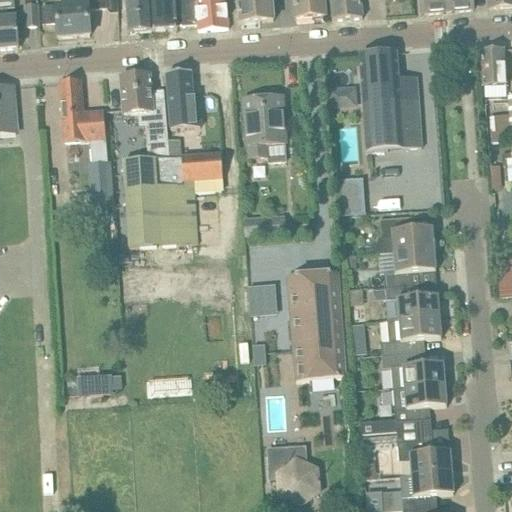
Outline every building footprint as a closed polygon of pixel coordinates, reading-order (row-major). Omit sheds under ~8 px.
[(107,11),(106,0),(77,0),(78,6),(41,9),(43,27),(44,27),(44,25),(57,24),(58,40),(90,38),(88,12),(107,11)] [(153,33),(149,0),(125,0),(128,35),(153,33)] [(149,0),(153,33),(177,31),(175,0),(149,0)] [(179,0),(181,29),(198,27),(196,0),(179,0)] [(228,31),(226,0),(196,0),(198,27),(198,33),(228,31)] [(237,0),(238,13),(237,13),(237,17),(239,17),(239,25),(273,23),(271,0),(237,0)] [(293,0),(294,1),(295,21),(325,19),(323,0),(293,0)] [(330,0),(331,3),(333,23),(362,20),(359,0),(330,0)] [(448,14),(447,0),(423,0),(425,16),(448,14)] [(447,0),(448,14),(473,12),(471,0),(447,0)] [(511,8),(511,0),(488,0),(489,10),(511,8)] [(14,3),(0,3),(0,51),(18,50),(18,49),(17,49),(15,20),(7,21),(6,11),(14,11),(14,3)] [(24,8),(26,29),(39,28),(38,8),(24,8)] [(504,51),(481,52),(483,89),(506,88),(504,51)] [(360,58),(360,59),(367,154),(421,149),(416,81),(398,82),(396,55),(360,58)] [(194,113),(191,76),(191,74),(167,76),(171,132),(200,130),(199,113),(194,113)] [(183,184),(182,159),(169,160),(168,142),(164,103),(151,104),(149,78),(121,80),(124,116),(138,115),(139,127),(145,126),(148,162),(123,164),(130,252),(200,246),(195,183),(183,184)] [(80,83),(59,85),(64,145),(105,141),(105,133),(103,113),(83,115),(80,83)] [(0,89),(0,136),(16,135),(13,89),(0,89)] [(282,100),(264,101),(265,117),(261,118),(263,148),(285,146),(282,100)] [(265,117),(264,101),(244,102),(248,161),(264,160),(263,148),(261,118),(265,117)] [(508,144),(507,116),(488,117),(490,145),(508,144)] [(183,184),(195,183),(223,181),(221,156),(182,159),(183,184)] [(338,181),(339,218),(365,217),(364,180),(338,181)] [(108,192),(90,193),(91,206),(109,204),(108,192)] [(253,239),(262,238),(284,237),(283,220),(261,222),(252,223),(243,223),(244,239),(253,239)] [(394,255),(434,252),(432,230),(409,232),(408,220),(379,222),(381,241),(378,242),(375,256),(394,255)] [(434,252),(394,255),(395,276),(384,277),(385,290),(414,288),(413,275),(435,273),(434,252)] [(511,277),(511,264),(497,265),(500,300),(511,298),(511,277)] [(119,302),(161,301),(160,273),(118,274),(119,302)] [(345,381),(338,296),(337,276),(288,279),(289,299),(291,330),(292,330),(296,385),(345,381)] [(414,288),(385,290),(387,324),(439,320),(437,298),(415,300),(414,288)] [(439,320),(387,324),(390,357),(419,355),(418,343),(441,341),(439,320)] [(365,345),(351,346),(353,361),(366,360),(365,345)] [(264,348),(253,349),(254,367),(265,366),(264,348)] [(419,355),(390,357),(382,358),(383,371),(391,370),(393,392),(444,387),(443,366),(420,368),(419,355)] [(393,392),(395,421),(362,424),(363,438),(425,433),(424,411),(446,409),(445,398),(447,396),(447,391),(445,389),(444,387),(393,392)] [(425,433),(363,438),(365,465),(372,464),(371,447),(397,445),(398,465),(410,464),(412,478),(451,475),(450,454),(427,455),(425,433)] [(305,452),(267,454),(269,485),(277,484),(278,502),(297,511),(300,511),(319,500),(317,476),(306,471),(305,452)] [(451,475),(412,478),(413,493),(401,494),(402,511),(417,511),(431,511),(430,498),(453,497),(451,475)]
